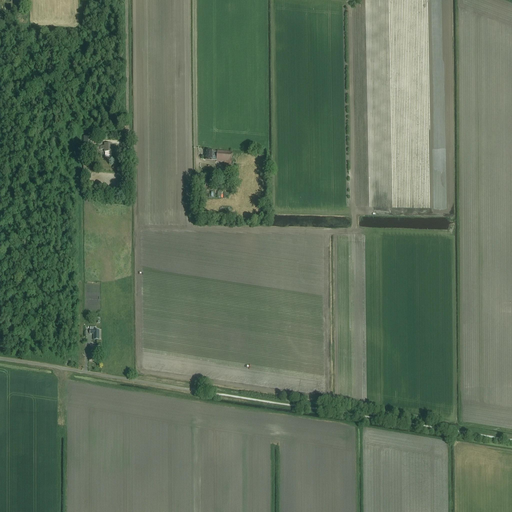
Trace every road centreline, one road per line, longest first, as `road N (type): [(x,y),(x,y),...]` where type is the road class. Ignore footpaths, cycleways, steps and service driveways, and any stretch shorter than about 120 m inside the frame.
road 1 (unclassified): [(195,390),(0,359)]
road 2 (track): [(127,0),(128,136)]
